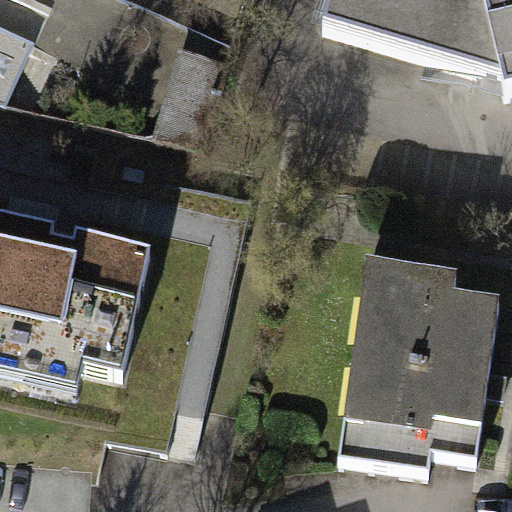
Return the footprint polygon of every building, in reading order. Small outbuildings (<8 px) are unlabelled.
[(507,99),(511,97),(511,0),(330,0),(321,35),(504,86),(507,99)] [(34,42),(0,27),(0,101),(6,104),(34,42)] [(162,119),(201,132),(226,59),(187,45),(162,119)] [(84,375),(124,384),(152,259),(76,242),(74,252),(53,247),(56,237),(0,224),(0,381),(78,399),(84,375)] [(458,279),(368,266),(339,467),(431,481),(433,462),(478,468),(502,305),(456,298),(458,279)]
